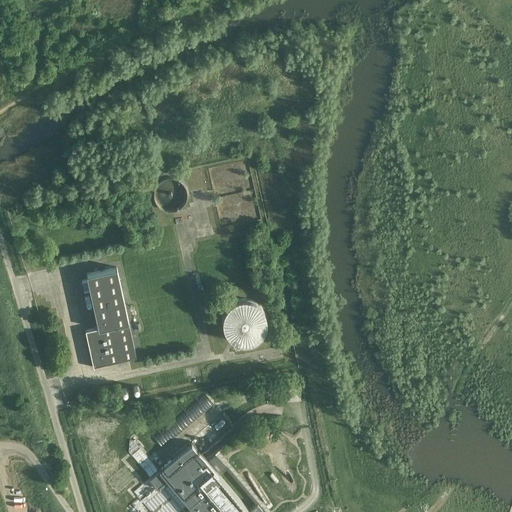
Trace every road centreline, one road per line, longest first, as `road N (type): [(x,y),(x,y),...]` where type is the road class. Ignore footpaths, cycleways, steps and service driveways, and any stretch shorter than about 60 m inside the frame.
road 1 (unclassified): [(80,511),(7,260)]
road 2 (track): [(511,306),(462,378),(436,482),(403,511)]
